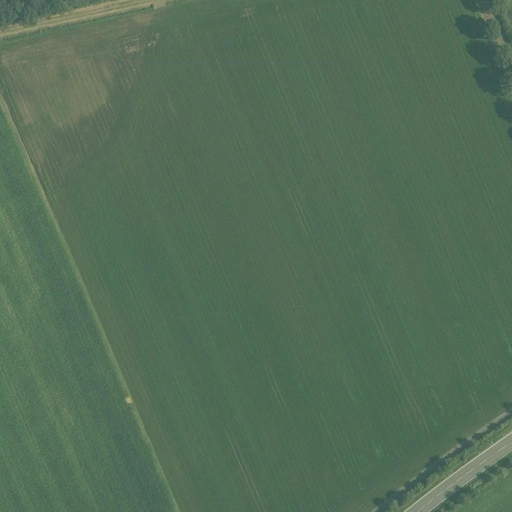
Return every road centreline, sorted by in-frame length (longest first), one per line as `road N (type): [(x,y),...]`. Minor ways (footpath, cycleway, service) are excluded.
road 1 (track): [(511,62),(485,0),(138,0),(0,30)]
road 2 (primary): [(511,440),(416,511)]
